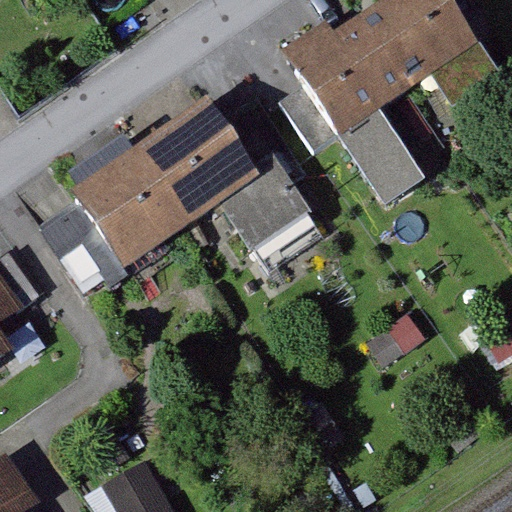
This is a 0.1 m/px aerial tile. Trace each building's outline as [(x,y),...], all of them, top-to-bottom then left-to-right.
[(447,0),(408,0),(294,80),(347,155),(439,91),(460,121),(509,87),(447,0)] [(222,116),(86,207),(140,287),(276,196),(222,116)] [(1,276),(0,277),(0,388),(24,371),(11,352),(41,331),(1,276)] [(40,511),(17,477),(0,488),(0,511),(40,511)] [(168,511),(149,479),(112,501),(118,511),(168,511)]
